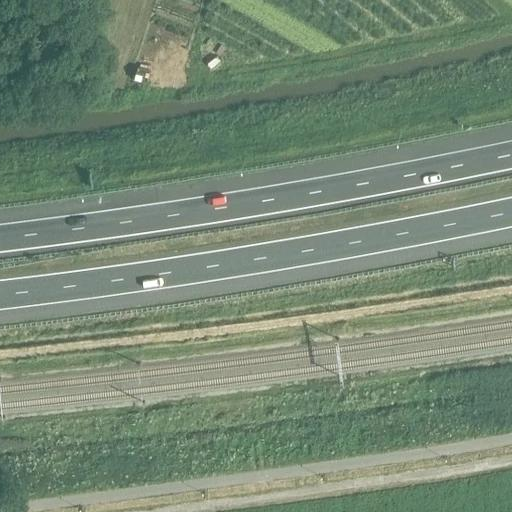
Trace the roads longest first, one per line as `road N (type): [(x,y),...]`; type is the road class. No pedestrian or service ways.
road 1 (motorway): [(0,295),(511,211)]
road 2 (motorway): [(511,155),(0,238)]
road 3 (track): [(511,302),(0,372)]
road 4 (track): [(511,461),(139,511)]
